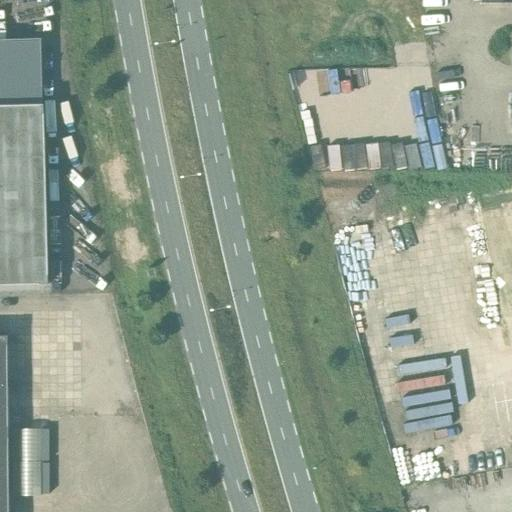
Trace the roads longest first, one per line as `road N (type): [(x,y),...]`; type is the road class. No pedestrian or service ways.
road 1 (primary): [(129,0),(152,134),(249,511)]
road 2 (primary): [(307,511),(263,368),(190,0)]
